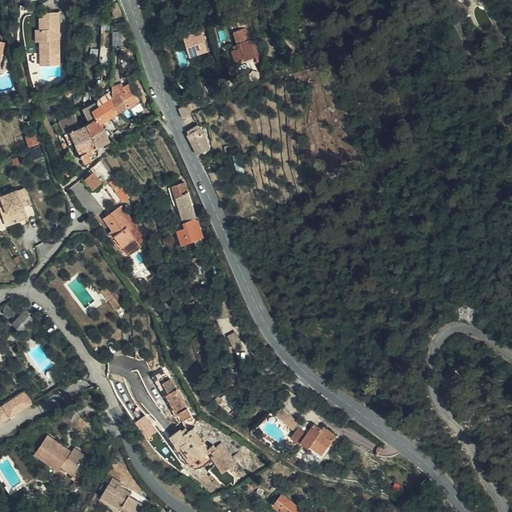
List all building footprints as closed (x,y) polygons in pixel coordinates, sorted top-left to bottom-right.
[(63,13),(46,13),(46,19),(42,19),(42,31),(37,31),(37,43),(43,43),(43,53),(63,53),(63,13)] [(179,48),(196,43),(190,21),(172,26),(179,48)] [(229,60),(248,54),(237,22),(224,27),(230,45),(225,47),(229,60)] [(63,65),(63,53),(43,53),(43,65),(63,65)] [(105,91),(111,104),(122,98),(123,100),(134,95),(128,81),(109,89),(105,91)] [(89,98),(86,99),(92,113),(111,104),(105,91),(89,98)] [(72,121),(77,132),(96,122),(92,113),(86,99),(77,103),(83,116),(72,121)] [(195,104),(199,113),(206,111),(202,102),(195,104)] [(183,107),(187,118),(199,113),(195,104),(183,107)] [(63,108),(48,116),(52,125),(57,122),(65,138),(77,132),(72,121),(66,107),(63,108)] [(14,125),(16,130),(25,124),(24,121),(14,125)] [(59,134),(62,140),(65,138),(57,122),(52,125),(56,136),(59,134)] [(82,142),(83,142),(101,132),(96,122),(77,132),(82,142)] [(25,124),(16,130),(21,147),(30,143),(25,124)] [(203,126),(190,131),(191,135),(205,130),(203,126)] [(205,130),(191,135),(195,144),(195,145),(209,139),(205,130)] [(209,139),(195,145),(198,151),(212,146),(209,139)] [(70,149),(71,154),(72,155),(83,150),(83,142),(82,142),(70,149)] [(81,164),(75,168),(79,173),(84,169),(81,164)] [(169,167),(157,172),(159,176),(171,173),(169,167)] [(103,196),(109,192),(97,172),(91,176),(103,196)] [(171,173),(159,176),(170,209),(178,229),(189,226),(171,173)] [(15,189),(23,206),(32,203),(25,185),(15,189)] [(27,217),(23,206),(15,189),(0,195),(0,196),(2,201),(12,224),(27,217)] [(81,208),(91,201),(85,191),(75,198),(81,208)] [(116,216),(105,200),(91,211),(110,237),(122,229),(114,218),(116,216)] [(0,214),(5,226),(12,224),(2,201),(0,201),(0,214)] [(178,229),(170,209),(160,213),(166,233),(178,229)] [(105,304),(104,302),(99,294),(103,291),(97,280),(88,286),(100,307),(105,304)] [(225,307),(218,289),(208,292),(214,310),(225,307)] [(99,294),(104,302),(108,299),(103,291),(99,294)] [(34,321),(24,312),(13,322),(23,332),(34,321)] [(172,413),(176,420),(185,414),(165,381),(156,387),(162,396),(159,398),(169,415),(172,413)] [(0,422),(0,423),(34,402),(26,389),(0,404),(0,422)] [(274,389),(269,397),(287,410),(292,402),(274,389)] [(301,416),(290,409),(282,421),(292,426),(294,423),(301,430),(299,433),(312,444),(324,430),(320,427),(329,417),(318,408),(316,412),(308,406),(301,416)] [(164,436),(182,463),(188,459),(190,462),(198,457),(202,463),(208,459),(212,457),(221,470),(231,463),(218,444),(211,449),(208,445),(204,449),(201,445),(199,447),(186,429),(178,435),(173,429),(164,436)] [(78,479),(84,472),(88,466),(72,451),(68,456),(48,439),(33,456),(42,465),(50,456),(59,465),(56,469),(65,478),(71,473),(78,479)] [(243,460),(234,449),(228,455),(236,465),(243,460)] [(51,473),(56,469),(59,465),(50,456),(42,465),(51,473)] [(188,459),(182,463),(188,472),(202,463),(198,457),(190,462),(188,459)] [(217,472),(221,470),(212,457),(208,459),(217,472)] [(103,498),(123,511),(139,511),(138,511),(140,507),(127,499),(129,496),(116,488),(113,492),(103,486),(96,499),(100,501),(103,498)] [(281,503),(285,499),(279,494),(269,506),(276,511),(281,503)] [(277,511),(293,511),(281,503),(276,511),(277,511)]
